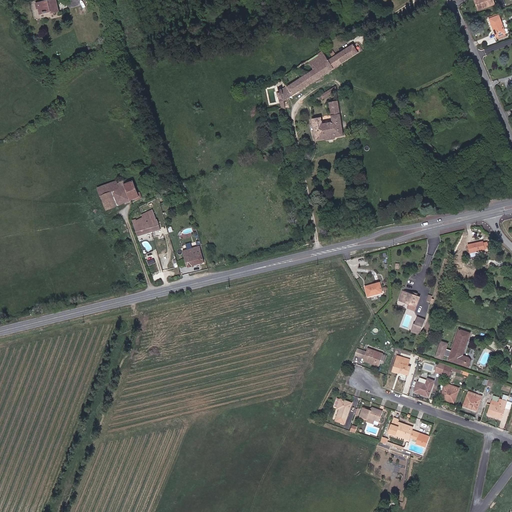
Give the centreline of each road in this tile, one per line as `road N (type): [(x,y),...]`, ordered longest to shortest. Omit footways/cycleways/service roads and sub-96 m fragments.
road 1 (primary): [(211,280),(492,216)]
road 2 (primary): [(490,208),(211,280)]
road 3 (primary): [(0,331),(211,280)]
road 4 (track): [(302,97),(293,118),(321,250)]
road 5 (unclassified): [(451,0),(511,139)]
road 6 (residential): [(361,381),(491,431)]
